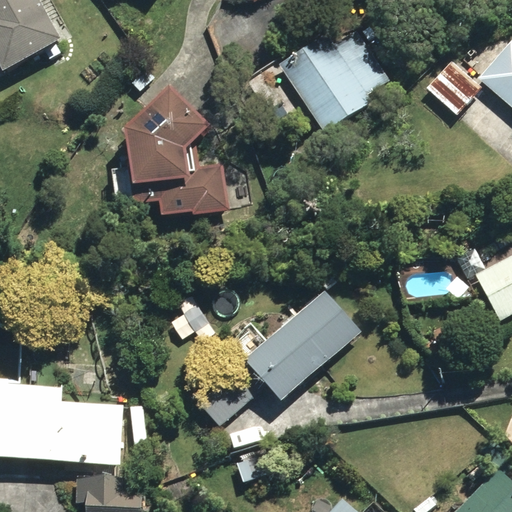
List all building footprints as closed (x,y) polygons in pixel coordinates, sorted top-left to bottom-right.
[(0,0),(0,78),(57,48),(32,0),(0,0)] [(388,84),(353,34),(329,49),(323,41),(276,73),(319,139),(369,106),(366,100),(388,84)] [(511,47),(509,44),(474,83),(511,116),(511,47)] [(423,93),(455,121),(479,94),(446,66),(423,93)] [(164,92),(118,137),(128,206),(136,212),(156,209),(157,223),(188,219),(189,223),(228,217),(219,168),(190,172),(186,153),(205,132),(164,92)] [(511,259),(471,281),(495,331),(511,322),(511,259)] [(307,281),(318,292),(327,283),(316,272),(307,281)] [(241,370),(276,411),(358,338),(322,298),(241,370)] [(182,366),(191,376),(202,366),(192,356),(182,366)] [(217,432),(249,405),(224,376),(192,404),(217,432)] [(0,386),(0,467),(116,472),(118,410),(57,408),(58,393),(4,392),(4,387),(0,386)] [(130,424),(131,450),(144,449),(143,424),(130,424)] [(502,480),(511,471),(511,465),(492,444),(479,456),(502,480)] [(234,470),(239,482),(252,476),(248,465),(234,470)] [(457,511),(511,511),(511,491),(494,473),(457,511)] [(146,511),(147,488),(73,485),(72,510),(76,510),(78,511),(146,511)] [(412,511),(431,511),(435,510),(427,500),(412,511)]
